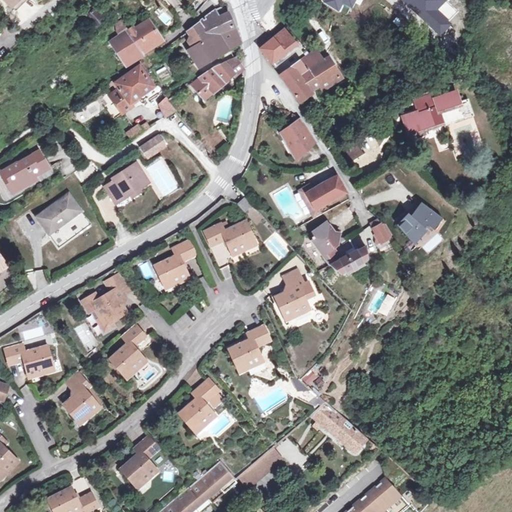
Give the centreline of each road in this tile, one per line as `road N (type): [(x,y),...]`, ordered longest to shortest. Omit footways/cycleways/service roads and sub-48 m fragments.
road 1 (residential): [(0,157),(40,125),(58,123),(110,160),(168,126),(224,180)]
road 2 (secondary): [(0,325),(153,236),(224,180)]
road 3 (residential): [(50,471),(112,435),(162,389),(229,302)]
road 4 (secondary): [(224,180),(251,109),(244,15)]
